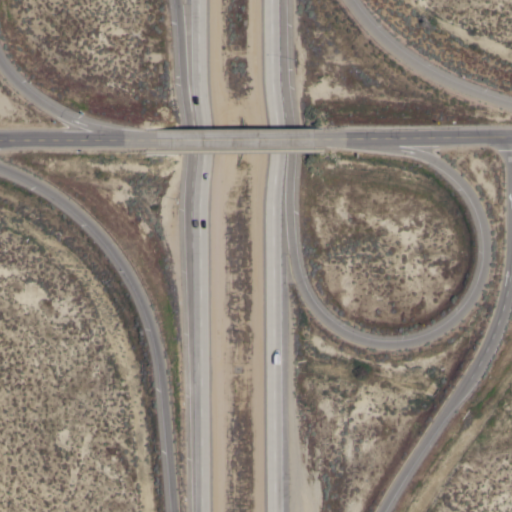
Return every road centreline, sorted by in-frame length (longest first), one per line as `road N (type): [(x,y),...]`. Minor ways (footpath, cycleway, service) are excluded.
road 1 (motorway): [(350,136),(427,156),(468,187),(488,241),(482,283),(440,332),(396,346),(338,330),(304,293),(277,17)]
road 2 (motorway): [(109,137),(44,107),(0,65),(178,25),(188,227),(197,262)]
road 3 (motorway): [(280,511),(276,0)]
road 4 (motorway): [(197,0),(196,511)]
road 5 (motorway): [(380,511),(496,322),(508,246),(510,135)]
road 6 (motorway): [(0,171),(77,217),(125,271),(157,356),(167,511)]
road 7 (tertiary): [(511,134),(309,137)]
road 8 (motorway): [(511,100),(439,84),(367,28),(350,0)]
road 9 (tertiary): [(309,137),(151,139)]
road 10 (tertiary): [(151,139),(0,136)]
